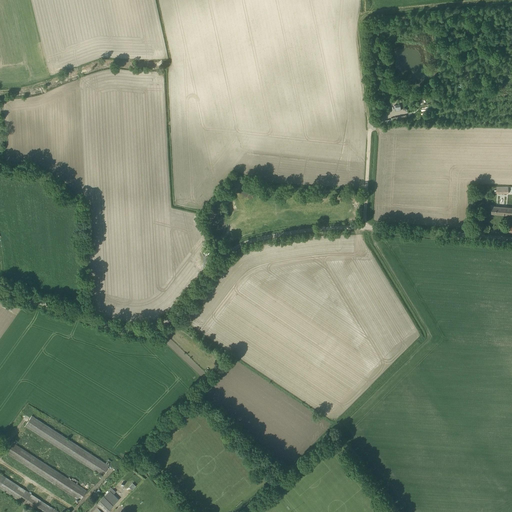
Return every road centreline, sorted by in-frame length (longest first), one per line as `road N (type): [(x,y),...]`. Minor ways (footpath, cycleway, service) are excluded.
road 1 (unclassified): [(0,289),(133,331),(171,320),(228,252),(251,240),(363,227),(511,238)]
road 2 (track): [(363,227),(370,127),(359,0)]
road 3 (track): [(0,95),(103,65),(169,67)]
road 4 (track): [(359,16),(511,0)]
